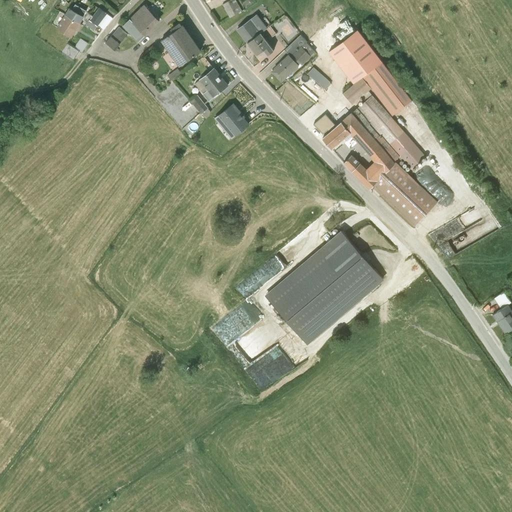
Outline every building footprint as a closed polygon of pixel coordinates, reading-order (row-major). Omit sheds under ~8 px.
[(238,0),(230,0),(224,4),(231,17),(244,10),(238,0)] [(159,22),(143,5),(122,26),(137,42),(159,22)] [(71,8),(69,7),(66,13),(79,21),(83,16),(75,10),(76,9),(72,7),(71,8)] [(105,12),(100,8),(93,16),(90,20),(102,28),(104,30),(117,13),(109,7),(105,12)] [(79,21),(66,13),(57,26),(71,36),(75,30),(78,31),(81,24),(79,21)] [(87,21),(85,23),(99,33),(102,28),(90,20),(93,16),(88,13),(84,19),(87,21)] [(257,15),(237,30),(247,43),(267,28),(257,15)] [(276,34),(270,25),(267,28),(247,43),(256,55),(264,50),(267,55),(274,50),(267,41),(276,34)] [(200,51),(182,26),(161,41),(179,67),(200,51)] [(358,28),(327,51),(352,83),(341,93),(352,105),(363,96),(365,99),(321,138),(331,149),(349,134),(372,161),(365,168),(351,154),(343,163),(368,189),(371,186),(413,228),(437,202),(406,172),(424,155),(391,115),(412,99),(358,28)] [(307,41),(300,35),(285,50),(289,54),(274,69),(284,79),(300,63),(302,65),(315,52),(306,43),(307,41)] [(83,38),(78,46),(85,49),(89,41),(83,38)] [(327,88),(333,81),(315,65),(309,72),(327,88)] [(228,85),(213,68),(195,84),(209,101),(228,85)] [(207,107),(196,93),(187,100),(198,114),(207,107)] [(239,110),(233,103),(214,119),(231,139),(239,132),(241,132),(244,131),(244,128),(248,124),(238,111),(239,110)] [(323,118),(313,108),(301,119),(311,129),(323,118)] [(382,277),(345,233),(269,297),(306,341),(382,277)] [(511,303),(503,290),(494,298),(500,308),(491,315),(507,338),(511,335),(511,303)]
